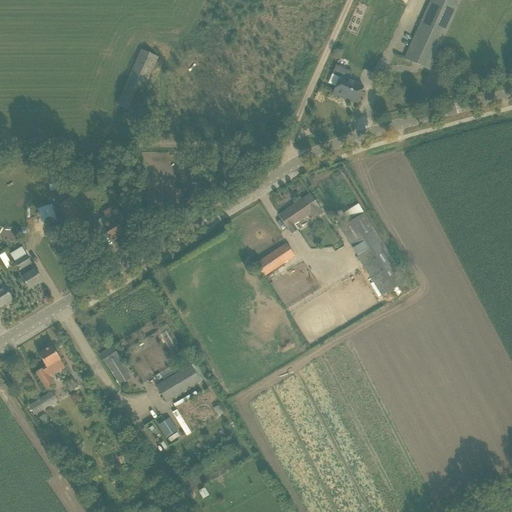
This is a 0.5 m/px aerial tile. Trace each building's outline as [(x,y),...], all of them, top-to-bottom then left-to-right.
[(430,0),(404,59),(430,70),(461,0),(430,0)] [(133,112),(158,57),(142,50),(117,105),(133,112)] [(340,96),(356,103),(363,87),(348,80),(349,78),(341,75),(333,94),(340,97),(340,96)] [(215,177),(214,168),(202,169),(203,178),(215,177)] [(200,187),(198,174),(188,176),(190,189),(200,187)] [(109,184),(109,175),(100,175),(101,184),(109,184)] [(50,192),(60,189),(57,177),(47,179),(50,192)] [(310,194),(303,199),(279,216),(289,229),(292,234),(297,230),(294,226),(310,214),(314,219),(323,213),(310,194)] [(87,227),(71,200),(60,206),(81,241),(92,235),(104,227),(112,241),(123,234),(119,227),(126,222),(117,207),(112,211),(110,208),(103,213),(105,216),(87,227)] [(340,228),(352,247),(382,296),(406,282),(364,213),(340,228)] [(294,256),(286,244),(256,265),(263,276),(294,256)] [(31,263),(27,256),(21,247),(10,254),(15,263),(19,270),(18,271),(29,290),(43,281),(35,270),(34,270),(30,264),(31,263)] [(319,282),(325,278),(314,260),(308,264),(319,282)] [(0,307),(12,300),(5,288),(0,280),(0,307)] [(169,349),(179,344),(167,324),(158,330),(169,349)] [(55,386),(50,377),(65,368),(60,361),(60,360),(52,347),(39,355),(46,367),(36,373),(47,391),(55,386)] [(121,386),(131,379),(117,357),(106,364),(121,386)] [(198,362),(157,386),(166,402),(208,378),(198,362)] [(71,393),(78,388),(73,379),(65,384),(71,393)] [(35,416),(58,401),(52,392),(29,406),(34,414),(35,416)] [(177,409),(172,412),(186,435),(191,432),(177,409)] [(178,431),(173,423),(161,430),(167,438),(178,431)] [(68,458),(64,453),(59,456),(63,462),(68,458)]
